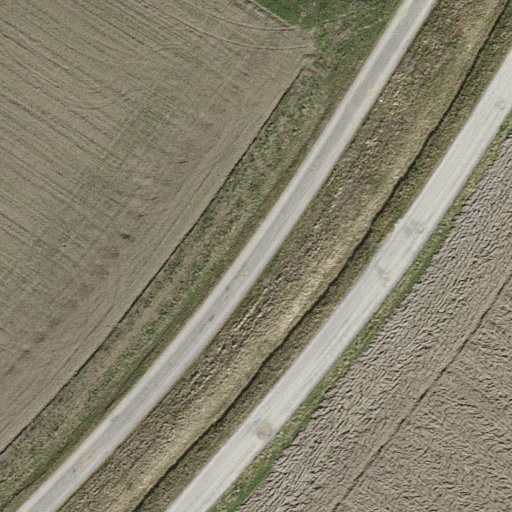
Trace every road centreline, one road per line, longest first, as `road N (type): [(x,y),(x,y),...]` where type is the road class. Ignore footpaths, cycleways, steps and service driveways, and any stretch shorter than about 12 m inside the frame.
road 1 (track): [(30,511),(158,382),(298,192),(418,0)]
road 2 (track): [(511,61),(404,249),(192,511)]
